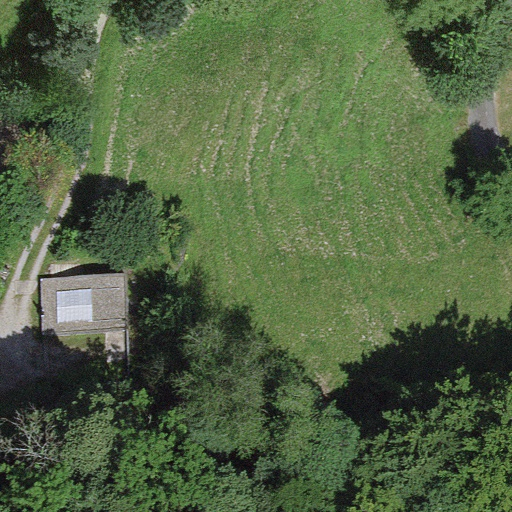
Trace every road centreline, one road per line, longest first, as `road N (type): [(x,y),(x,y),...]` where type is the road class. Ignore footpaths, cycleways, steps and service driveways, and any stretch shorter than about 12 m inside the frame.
road 1 (track): [(101,0),(85,58),(81,147),(14,301),(14,352)]
road 2 (track): [(511,173),(474,104),(501,0)]
